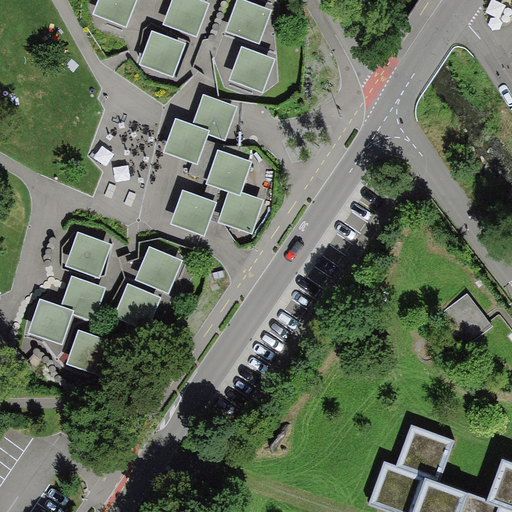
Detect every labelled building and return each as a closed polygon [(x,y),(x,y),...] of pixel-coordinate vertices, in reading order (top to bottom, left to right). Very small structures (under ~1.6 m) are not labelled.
[(134,0),(95,0),(89,15),(123,29),(134,0)] [(208,4),(198,0),(170,0),(160,25),(194,39),(208,4)] [(271,11),(244,0),(236,0),(223,32),(256,46),(271,11)] [(143,43),(152,18),(137,13),(128,38),(143,43)] [(184,41),(151,27),(136,62),(170,76),(184,41)] [(273,59),(240,45),(225,80),(259,94),(273,59)] [(186,110),(169,105),(167,110),(151,156),(185,168),(160,241),(187,250),(192,236),(202,240),(208,224),(220,228),(238,252),(250,247),(270,217),(275,169),(255,148),(231,140),(237,122),(244,100),(195,84),(186,110)] [(112,244),(78,230),(64,265),(97,279),(112,244)] [(207,256),(146,246),(132,281),(208,294),(207,256)] [(102,289),(70,277),(59,308),(36,299),(24,330),(59,343),(68,318),(88,325),(102,289)] [(159,297),(125,283),(111,318),(144,332),(159,297)] [(488,326),(464,296),(444,311),(468,341),(488,326)] [(115,342),(81,328),(67,363),(100,377),(115,342)] [(449,436),(413,424),(399,465),(386,461),(373,499),(412,511),(511,511),(511,457),(504,455),(492,493),(436,474),(449,436)]
